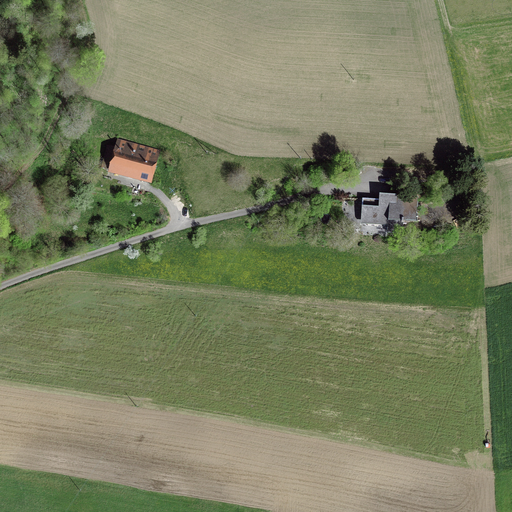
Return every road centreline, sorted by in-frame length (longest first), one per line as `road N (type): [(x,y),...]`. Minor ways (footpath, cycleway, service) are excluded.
road 1 (residential): [(306,195),(186,224),(0,286)]
road 2 (track): [(439,0),(479,153),(490,166)]
road 3 (track): [(70,94),(36,154),(0,191)]
